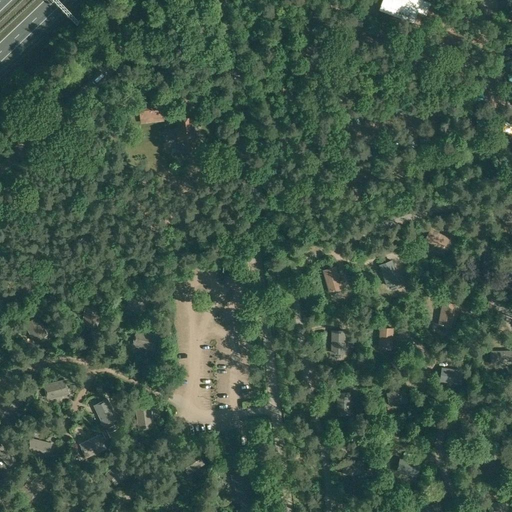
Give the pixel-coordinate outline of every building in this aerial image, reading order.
[(382,0),(379,10),(414,23),(418,11),(426,14),(431,2),(424,0),(382,0)] [(511,0),(499,0),(500,10),(511,9),(511,0)] [(171,68),(169,56),(156,58),(158,71),(171,68)] [(164,121),(161,99),(138,102),(140,124),(164,121)] [(191,118),(179,119),(180,128),(182,142),(183,151),(195,150),(194,141),(195,141),(194,127),(193,127),(191,118)] [(511,208),(508,204),(497,214),(511,229),(511,208)] [(104,218),(100,225),(112,232),(111,234),(115,236),(120,227),(104,218)] [(431,228),(424,240),(443,250),(450,238),(431,228)] [(392,259),(379,264),(387,286),(401,282),(392,259)] [(511,265),(502,276),(511,284),(511,265)] [(336,266),(322,270),(329,292),(343,288),(336,266)] [(140,313),(147,300),(134,294),(127,306),(140,313)] [(457,303),(442,301),(438,324),(452,327),(457,303)] [(97,326),(100,306),(86,303),(83,324),(97,326)] [(34,341),(47,334),(37,314),(24,321),(34,341)] [(394,328),(380,327),(378,348),(392,349),(394,328)] [(154,349),(157,335),(137,330),(133,344),(154,349)] [(346,330),(332,330),(331,353),(345,353),(346,330)] [(491,350),(491,364),(511,364),(511,350),(491,350)] [(463,370),(442,367),(440,381),(461,383),(463,370)] [(48,398),(69,393),(65,379),(45,384),(48,398)] [(406,388),(386,392),(389,406),(409,402),(406,388)] [(351,392),(337,392),(337,415),(351,415),(351,392)] [(0,414),(5,419),(20,403),(10,393),(0,403),(0,414)] [(104,425),(117,418),(107,398),(94,405),(104,425)] [(139,429),(153,427),(150,406),(136,408),(139,429)] [(86,456),(106,447),(100,434),(80,443),(86,456)] [(48,457),(51,443),(31,437),(27,451),(48,457)] [(10,465),(15,459),(0,442),(0,456),(1,455),(10,465)] [(497,459),(493,445),(475,449),(478,463),(497,459)] [(188,473),(204,463),(196,451),(181,460),(188,473)] [(418,476),(421,462),(400,458),(397,471),(418,476)] [(116,484),(132,470),(122,459),(106,473),(116,484)] [(364,474),(364,460),(342,460),(342,474),(364,474)] [(34,483),(43,475),(37,469),(19,488),(30,499),(40,489),(34,483)] [(243,470),(231,473),(238,498),(250,494),(243,470)] [(185,502),(172,488),(162,498),(176,511),(185,502)] [(443,511),(439,501),(422,508),(423,511),(443,511)] [(508,511),(508,502),(489,502),(489,511),(508,511)]
